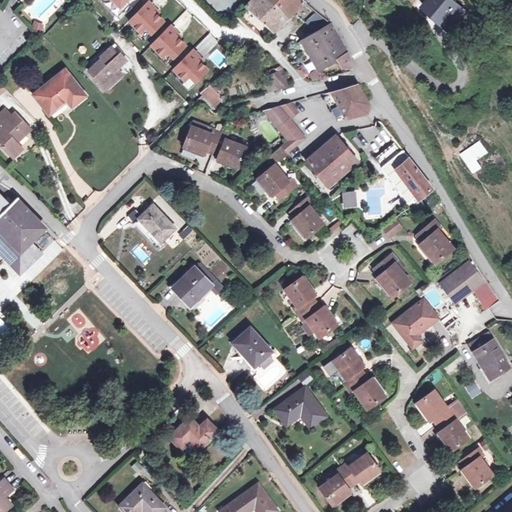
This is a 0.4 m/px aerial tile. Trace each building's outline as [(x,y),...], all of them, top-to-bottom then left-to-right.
[(107,0),(115,9),(125,0),(107,0)] [(149,35),(165,19),(146,0),(144,0),(124,20),(137,33),(142,28),(149,35)] [(149,0),(157,9),(167,0),(149,0)] [(294,13),(305,2),(302,0),(253,0),(247,7),(273,31),(294,13)] [(462,9),(452,0),(429,0),(425,5),(449,25),(462,9)] [(306,22),(317,12),(305,2),(294,13),(306,22)] [(317,12),(306,22),(318,32),(332,24),(317,12)] [(43,26),(35,22),(32,29),(41,32),(43,26)] [(170,59),(187,45),(169,23),(146,43),(158,57),(165,52),(170,59)] [(318,32),(302,41),(318,70),(338,60),(339,64),(341,66),(343,67),(351,68),(349,53),(332,24),(318,32)] [(203,58),(218,43),(208,33),(193,48),(203,58)] [(101,59),(89,71),(102,86),(115,74),(113,71),(116,69),(126,60),(120,52),(121,50),(114,43),(99,57),(101,59)] [(179,82),(188,76),(192,82),(209,71),(193,48),(168,65),(179,82)] [(207,58),(219,67),(227,58),(215,48),(207,58)] [(123,76),(116,69),(113,71),(115,74),(102,86),(106,90),(123,76)] [(65,71),(34,95),(50,114),(72,98),(76,103),(85,96),(65,71)] [(279,72),(271,76),(279,88),(289,85),(282,76),(279,72)] [(369,105),(357,85),(338,91),(351,114),(366,113),(368,111),(369,110),(369,105)] [(292,103),(280,107),(291,119),(299,113),(292,103)] [(279,107),(264,111),(277,127),(287,117),(279,107)] [(11,116),(4,109),(0,113),(0,140),(3,143),(1,145),(13,157),(22,149),(17,142),(30,129),(15,113),(11,116)] [(305,138),(288,118),(277,128),(288,140),(281,146),(287,153),(305,138)] [(196,122),(193,123),(190,133),(186,141),(184,147),(205,155),(206,151),(208,146),(214,148),(220,134),(213,130),(213,129),(196,122)] [(223,128),(220,134),(228,136),(229,131),(223,128)] [(221,150),(219,156),(217,160),(238,168),(246,148),(227,139),(228,136),(220,134),(214,148),(221,150)] [(341,142),(336,136),(305,161),(311,168),(318,176),(328,187),(357,162),(348,150),(341,142)] [(351,148),(344,140),(341,142),(348,150),(351,148)] [(482,169),(477,160),(488,154),(481,142),(459,152),(470,175),(482,169)] [(221,150),(214,148),(212,153),(219,156),(221,150)] [(286,154),(281,148),(275,153),(279,158),(280,160),(286,154)] [(411,158),(404,150),(398,155),(404,163),(396,169),(418,198),(419,200),(434,189),(411,160),(411,158)] [(279,158),(275,153),(268,157),(273,163),(279,158)] [(404,163),(398,155),(381,168),(409,204),(418,198),(396,169),(404,163)] [(275,165),(259,179),(273,196),(276,193),(280,189),(285,195),(296,184),(292,179),(289,182),(275,165)] [(311,168),(309,170),(316,178),(318,176),(311,168)] [(276,193),(280,198),(285,195),(280,189),(276,193)] [(356,192),(343,193),(344,208),(358,207),(356,192)] [(0,253),(21,274),(42,253),(32,242),(38,236),(45,230),(46,229),(17,200),(14,202),(7,196),(3,201),(0,197),(0,253)] [(308,199),(296,208),(300,214),(296,217),(293,220),(307,237),(323,223),(310,206),(312,204),(308,199)] [(445,207),(442,202),(434,209),(438,213),(445,207)] [(175,229),(153,206),(143,216),(136,210),(128,216),(134,224),(139,219),(162,242),(175,229)] [(300,214),(296,208),(292,212),(296,217),(300,214)] [(340,219),(333,226),(336,230),(344,223),(340,219)] [(395,220),(383,229),(385,231),(390,238),(402,228),(395,220)] [(440,227),(434,221),(422,232),(428,238),(422,243),(420,245),(435,263),(453,249),(438,230),(440,227)] [(47,232),(45,230),(38,236),(40,238),(47,232)] [(428,238),(422,232),(417,236),(422,243),(428,238)] [(397,261),(392,255),(379,266),(384,272),(380,276),(377,278),(392,296),(410,282),(403,274),(395,264),(397,261)] [(485,280),(473,260),(441,285),(454,303),(473,289),(494,320),(508,312),(485,280)] [(406,271),(397,261),(395,264),(403,274),(406,271)] [(379,266),(374,270),(380,276),(384,272),(379,266)] [(212,285),(195,267),(174,287),(191,306),(212,285)] [(295,310),(299,316),(311,307),(307,302),(312,298),(316,296),(303,278),(286,290),(298,308),(295,310)] [(311,307),(316,304),(312,298),(307,302),(311,307)] [(423,300),(393,323),(412,347),(422,341),(417,336),(438,319),(423,300)] [(316,304),(311,307),(315,313),(320,309),(316,304)] [(311,307),(299,316),(304,321),(307,320),(319,337),(336,324),(324,307),(320,309),(315,313),(311,307)] [(89,328),(78,345),(91,354),(102,336),(89,328)] [(271,352),(250,329),(234,343),(245,355),(247,354),(256,365),(258,364),(268,356),(271,352)] [(489,332),(468,344),(489,379),(498,374),(498,373),(508,366),(489,332)] [(334,341),(325,347),(328,350),(337,344),(334,341)] [(355,373),(360,370),(363,367),(349,350),(332,362),(332,361),(322,368),(330,378),(337,373),(347,387),(359,379),(355,373)] [(255,366),(256,365),(247,354),(245,355),(255,366)] [(263,368),(272,360),(268,356),(258,364),(263,368)] [(355,373),(359,379),(364,375),(360,370),(355,373)] [(430,386),(442,378),(438,371),(426,379),(430,386)] [(307,374),(298,380),(302,386),(310,380),(307,374)] [(364,375),(359,379),(363,385),(368,381),(364,375)] [(359,379),(347,387),(351,394),(354,392),(367,409),(384,396),(371,379),(368,381),(363,385),(359,379)] [(473,380),(463,386),(471,398),(480,393),(473,380)] [(325,416),(305,389),(275,410),(286,425),(300,415),(310,428),(325,416)] [(442,421),(454,413),(450,407),(447,408),(434,392),(417,404),(430,421),(433,419),(438,416),(442,421)] [(457,401),(450,407),(454,413),(460,408),(462,407),(457,401)] [(464,413),(460,408),(454,413),(458,418),(464,413)] [(458,418),(454,413),(442,421),(446,426),(441,430),(438,433),(451,450),(468,438),(455,421),(458,418)] [(433,419),(437,424),(442,421),(438,416),(433,419)] [(189,419),(170,437),(181,449),(189,441),(197,448),(208,438),(209,440),(218,431),(207,420),(199,427),(189,419)] [(446,426),(442,421),(437,424),(441,430),(446,426)] [(475,441),(481,437),(474,425),(468,429),(475,441)] [(478,449),(466,458),(470,464),(465,468),(462,470),(474,487),(492,475),(480,457),(482,455),(478,449)] [(347,463),(341,468),(350,480),(355,475),(359,480),(361,483),(379,471),(366,454),(349,466),(347,463)] [(470,464),(466,458),(461,462),(465,468),(470,464)] [(337,475),(320,487),(333,505),(350,491),(348,489),(344,484),(350,480),(341,468),(335,472),(337,475)] [(350,480),(354,485),(359,480),(355,475),(350,480)] [(0,491),(9,484),(5,479),(0,482),(0,491)] [(348,489),(354,485),(350,480),(344,484),(348,489)] [(9,484),(0,491),(0,511),(3,511),(13,505),(6,497),(14,490),(9,484)] [(159,511),(165,508),(142,484),(119,506),(125,511),(136,511),(140,509),(142,511),(159,511)] [(258,484),(220,511),(219,511),(249,511),(254,509),(257,507),(260,511),(275,511),(277,511),(258,484)]
